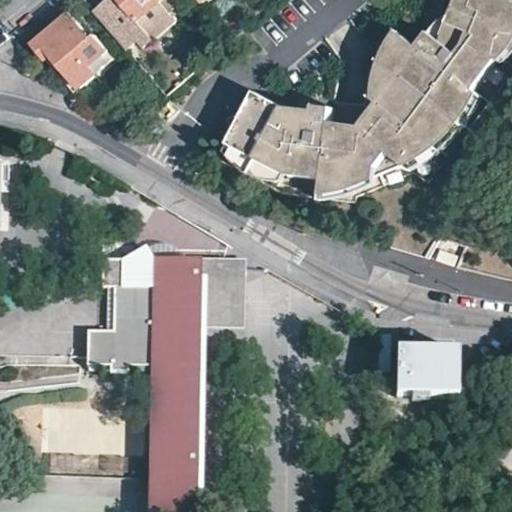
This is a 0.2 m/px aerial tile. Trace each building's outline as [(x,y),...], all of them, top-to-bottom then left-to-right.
[(164,0),(108,0),(95,12),(128,52),(139,42),(146,49),(177,22),(161,3),(164,0)] [(209,0),(206,3),(213,12),(225,0),(209,0)] [(415,42),(394,69),(372,96),(376,100),(357,123),(329,119),(331,105),(312,102),(311,108),(283,103),(254,88),(226,141),(254,156),(284,171),(357,181),(373,175),(403,163),(424,136),(432,141),(452,114),(473,87),(497,58),(509,27),(511,18),(511,0),(454,0),(448,16),(439,38),(426,29),(415,42)] [(441,12),(426,29),(439,38),(448,16),(441,12)] [(72,13),(34,46),(48,61),(53,57),(81,89),(100,74),(92,65),(109,51),(98,36),(94,39),(72,13)] [(377,56),(394,69),(415,42),(394,26),(377,56)] [(511,28),(509,27),(497,58),(504,60),(507,58),(511,52),(511,28)] [(482,95),(473,87),(452,114),(464,123),(465,122),(477,103),(482,95)] [(464,123),(452,114),(432,141),(440,148),(443,146),(458,130),(464,123)] [(424,136),(403,163),(411,169),(427,159),(440,148),(432,141),(424,136)] [(254,156),(226,141),(222,149),(228,158),(232,161),(240,166),(249,171),(254,156)] [(281,178),(284,171),(254,156),(249,171),(251,172),(261,175),(266,176),(272,177),(281,178)] [(373,177),(373,175),(357,181),(356,195),(360,196),(366,194),(370,190),(372,188),(374,181),(374,177),(373,177)] [(239,262),(152,261),(145,249),(121,263),(103,262),(103,290),(115,291),(114,334),(88,334),(88,369),(111,369),(110,376),(129,376),(129,370),(149,370),(147,471),(147,511),(191,511),(198,325),(199,281),(239,282),(239,262)] [(458,257),(441,251),(438,262),(455,267),(458,257)] [(199,281),(198,325),(238,325),(239,282),(199,281)] [(376,377),(377,350),(364,350),(364,376),(376,377)] [(455,398),(457,353),(395,350),(395,397),(455,398)] [(500,465),(472,443),(450,469),(480,492),(485,485),(500,465)] [(511,474),(500,465),(485,485),(511,506),(511,474)]
